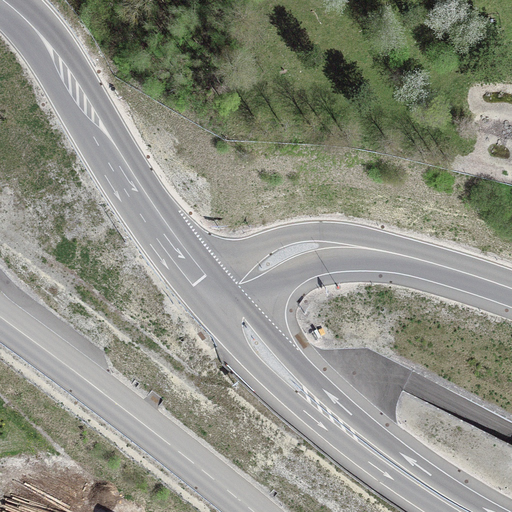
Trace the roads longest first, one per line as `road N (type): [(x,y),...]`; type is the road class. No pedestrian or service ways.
road 1 (trunk): [(3,0),(37,31),(137,189),(219,294)]
road 2 (trunk): [(491,511),(349,412),(219,294)]
road 3 (trunk): [(219,294),(240,349),(292,400),(442,511)]
road 4 (unclassified): [(0,318),(249,511)]
road 5 (trunk): [(511,288),(436,263),(329,245),(298,250),(219,294)]
